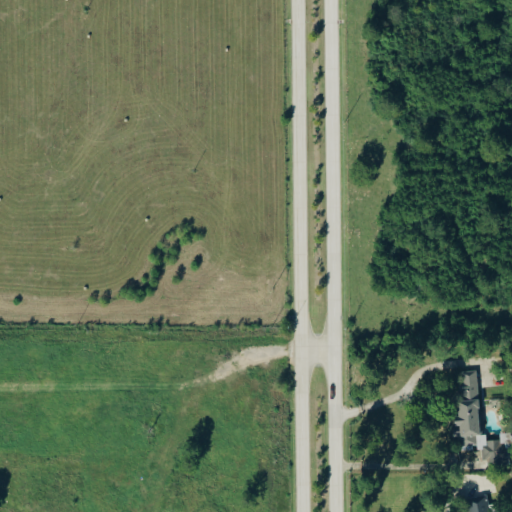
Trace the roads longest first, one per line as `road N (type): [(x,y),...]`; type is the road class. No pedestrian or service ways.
road 1 (secondary): [(334,511),(329,0)]
road 2 (secondary): [(297,0),(301,511)]
